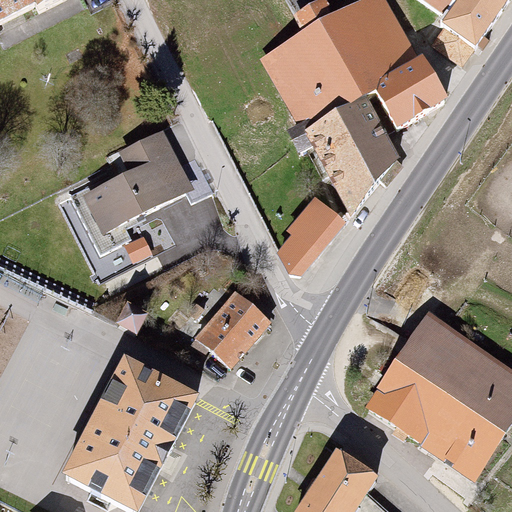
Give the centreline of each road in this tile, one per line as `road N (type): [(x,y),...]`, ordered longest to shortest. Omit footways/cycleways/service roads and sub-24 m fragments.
road 1 (residential): [(134,0),(312,352)]
road 2 (primary): [(312,352),(511,47)]
road 3 (residential): [(297,381),(442,511)]
road 4 (primary): [(241,511),(297,381)]
